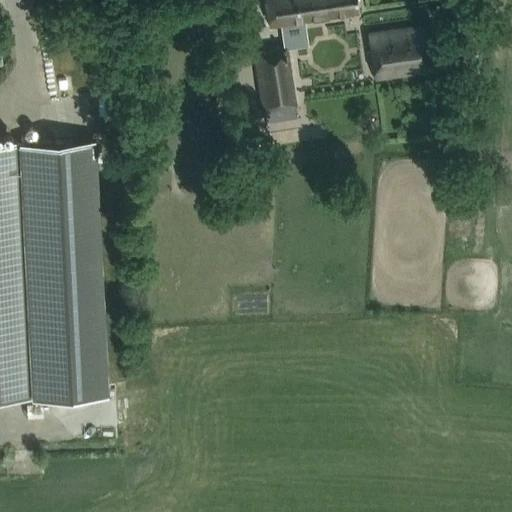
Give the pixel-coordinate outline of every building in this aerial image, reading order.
[(356,0),(265,0),(269,23),(358,9),(356,0)] [(368,33),(371,52),(374,75),(444,66),(440,39),(430,40),(428,24),(368,33)] [(254,51),(257,71),(264,121),(295,117),(285,47),(254,51)] [(38,143),(24,144),(37,397),(108,394),(97,140),(38,143)] [(24,144),(0,144),(0,398),(37,397),(24,144)]
